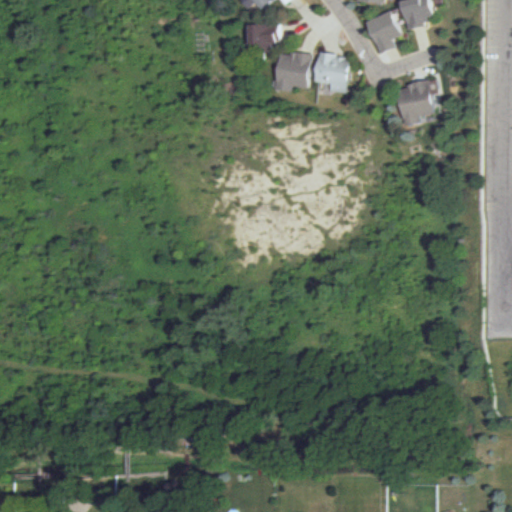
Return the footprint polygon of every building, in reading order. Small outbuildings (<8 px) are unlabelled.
[(245,0),(297,0),(291,6),(286,0),(282,0),(268,12),(262,4),(254,10),(245,0)] [(413,30),(407,2),(416,0),(436,0),(442,23),(423,28),(413,30)] [(387,54),(372,23),(397,11),(409,36),(398,41),(402,47),(394,51),(387,54)] [(256,26),(257,53),(278,53),(278,45),(281,45),(281,40),(286,40),(286,32),(286,25),(256,26)] [(280,90),(286,54),(299,56),(300,52),(310,54),(319,55),(314,89),(298,87),(297,92),(280,90)] [(321,82),(325,52),(333,53),(343,55),(342,58),(358,60),(353,95),(337,92),(338,84),(321,82)] [(404,90),(412,88),(412,84),(425,82),(435,80),(441,115),(425,117),(426,123),(410,125),(404,90)]
